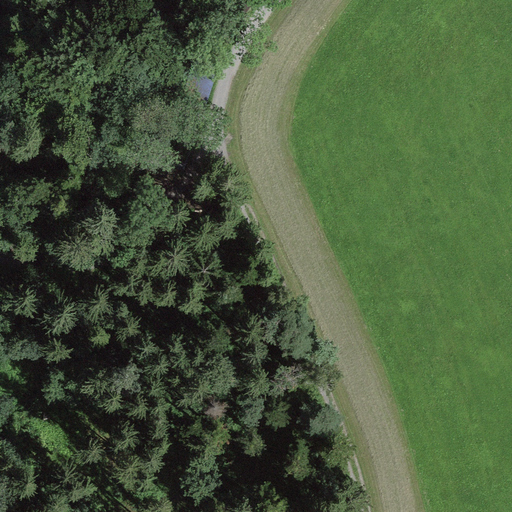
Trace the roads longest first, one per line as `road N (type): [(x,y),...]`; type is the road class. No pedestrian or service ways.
road 1 (track): [(210,121),(345,433),(367,511)]
road 2 (track): [(210,121),(149,233),(86,259),(0,236)]
road 3 (track): [(280,0),(254,32),(210,121)]
